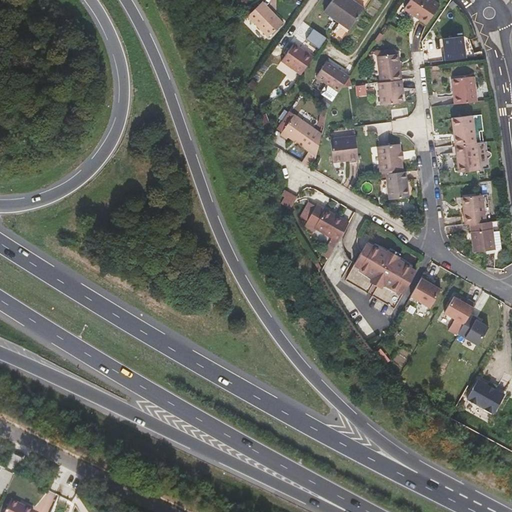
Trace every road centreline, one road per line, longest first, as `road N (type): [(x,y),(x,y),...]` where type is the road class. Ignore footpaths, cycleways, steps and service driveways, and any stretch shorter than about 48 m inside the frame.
road 1 (trunk): [(417,481),(302,366),(239,276),(156,57),(125,0)]
road 2 (trunk): [(417,481),(171,347),(0,241)]
road 3 (trunk): [(0,301),(364,511)]
road 4 (trunk): [(0,350),(348,511)]
road 5 (trunk): [(90,0),(122,68),(115,132),(70,185),(32,202),(0,204)]
road 6 (residential): [(0,426),(168,511)]
road 7 (residential): [(286,160),(436,249)]
road 8 (residential): [(424,123),(436,249)]
